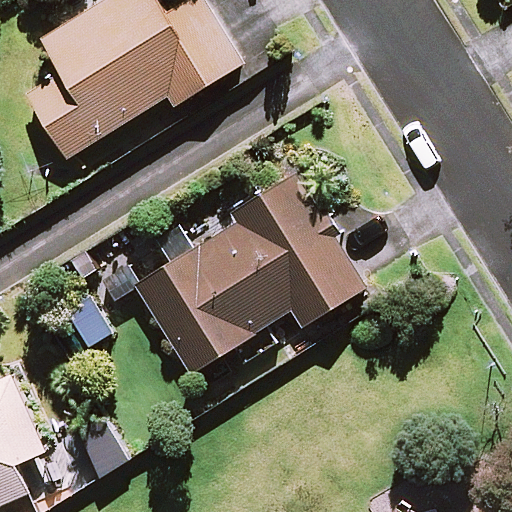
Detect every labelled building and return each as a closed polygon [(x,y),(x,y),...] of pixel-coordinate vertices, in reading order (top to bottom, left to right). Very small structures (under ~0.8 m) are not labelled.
[(192,0),(172,13),(163,0),(109,0),(47,39),(68,71),(33,93),(72,156),(172,94),(178,104),(246,61),(207,0),(192,0)] [(158,242),(172,264),(140,284),(196,372),(296,308),(307,325),(369,285),(296,171),(235,211),(241,220),(198,247),(184,225),(158,242)] [(117,330),(94,295),(71,309),(93,345),(117,330)] [(50,446),(16,372),(0,379),(0,504),(32,490),(19,461),(50,446)] [(131,461),(109,417),(83,430),(105,474),(131,461)]
